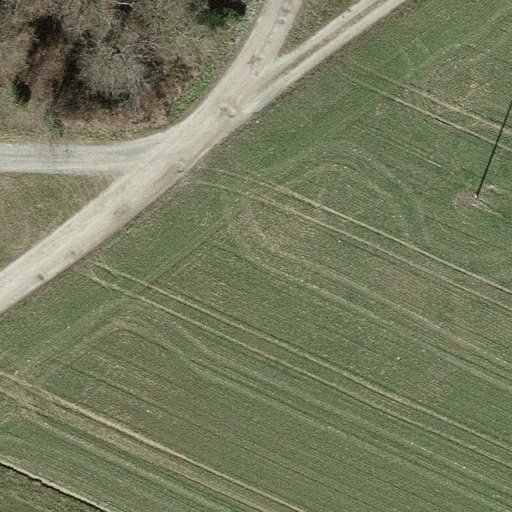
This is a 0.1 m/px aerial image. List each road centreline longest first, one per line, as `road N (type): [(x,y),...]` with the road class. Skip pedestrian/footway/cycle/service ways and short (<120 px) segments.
road 1 (track): [(0,263),(134,151),(310,22)]
road 2 (track): [(0,150),(134,151)]
